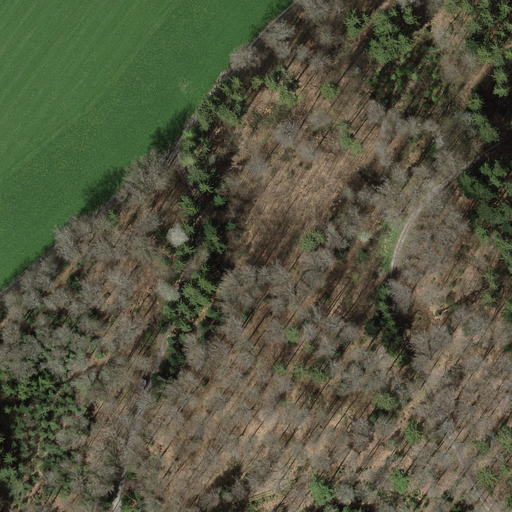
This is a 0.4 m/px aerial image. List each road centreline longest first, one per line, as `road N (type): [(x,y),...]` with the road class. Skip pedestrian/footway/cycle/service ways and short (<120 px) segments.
road 1 (track): [(494,511),(404,338),(394,274),(412,218),(448,181),(511,139)]
road 2 (track): [(115,511),(199,233),(198,201),(172,150)]
road 3 (track): [(0,305),(172,150)]
road 4 (track): [(172,150),(274,21),(301,0)]
